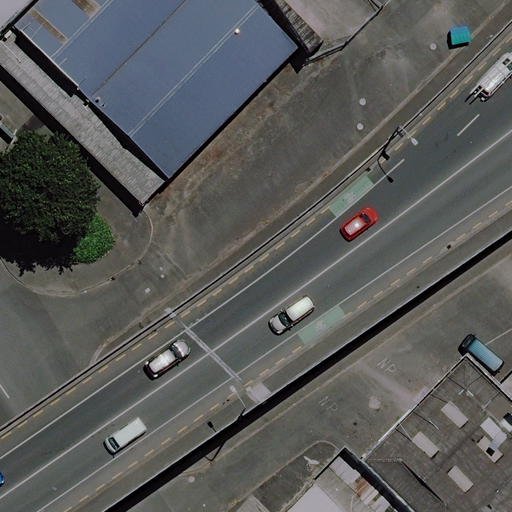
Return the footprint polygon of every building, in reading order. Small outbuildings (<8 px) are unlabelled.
[(0,0),(0,26),(25,0),(0,0)] [(0,76),(51,126),(175,0),(25,0),(0,26),(0,76)] [(278,46),(231,0),(175,0),(51,126),(126,199),(278,46)] [(511,424),(447,354),(308,482),(335,511),(455,511),(511,460),(511,424)] [(511,511),(511,460),(455,511),(511,511)] [(335,511),(308,482),(274,511),(335,511)]
